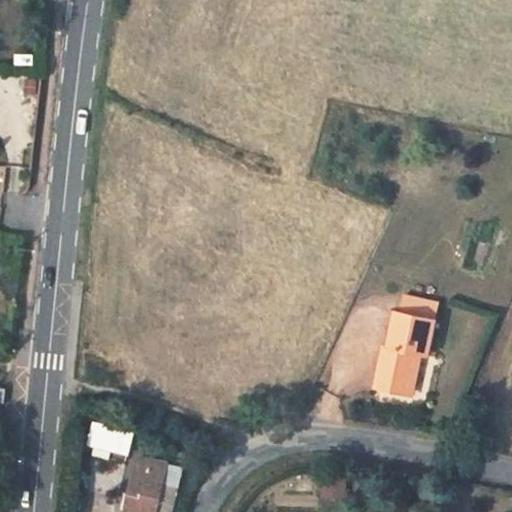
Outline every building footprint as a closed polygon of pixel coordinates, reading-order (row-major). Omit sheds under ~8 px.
[(428,356),(435,321),(434,321),(437,304),(405,297),(401,314),(396,313),(388,347),(388,348),(384,347),(376,386),(413,394),(422,355),(428,357),(428,356)] [(401,403),(394,402),(392,409),(400,411),(401,403)] [(126,446),(130,436),(98,426),(94,436),(126,446)] [(138,511),(137,511),(157,511),(168,464),(139,457),(130,492),(142,495),(138,511)] [(157,511),(173,511),(185,468),(168,464),(157,511)] [(142,495),(130,492),(126,510),(138,511),(142,495)] [(90,500),(88,511),(113,511),(115,503),(90,500)]
